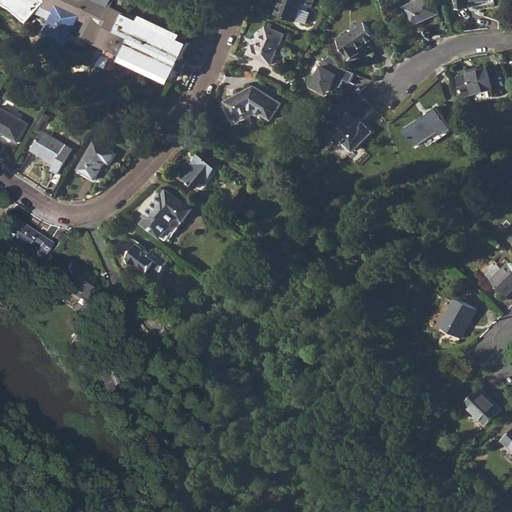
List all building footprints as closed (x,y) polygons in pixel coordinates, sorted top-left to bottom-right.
[(141,20),(126,13),(116,9),(113,7),(115,0),(49,0),(49,2),(46,0),(1,0),(5,3),(13,8),(33,25),(39,18),(45,23),(49,18),(53,20),(46,35),(70,46),(76,34),(100,45),(92,62),(125,78),(132,62),(157,73),(158,70),(175,78),(191,42),(175,35),(176,32),(142,17),(141,20)] [(120,0),(116,9),(126,13),(130,4),(121,0),(120,0)] [(281,0),(277,14),(279,14),(307,24),(312,11),(309,10),(310,6),(313,7),(315,0),(281,0)] [(412,24),(424,18),(424,20),(440,13),(434,0),(416,0),(404,6),(412,24)] [(469,2),(491,0),(457,0),(458,9),(470,7),(469,2)] [(366,23),(339,41),(352,60),(361,53),(359,50),(376,38),(366,23)] [(265,25),(257,46),(252,44),(248,54),(273,64),(285,33),(265,25)] [(352,81),(355,74),(336,65),(331,56),(321,62),(324,66),(315,85),(327,91),(331,82),(340,86),(344,77),(352,81)] [(468,73),(459,75),(465,96),(493,88),(487,67),(480,70),(468,73)] [(272,119),(283,103),(254,86),(226,101),(235,118),(252,108),(256,109),(272,119)] [(0,106),(0,105),(0,130),(20,142),(31,123),(0,106)] [(443,134),(451,128),(437,107),(405,129),(416,145),(433,134),(440,129),(443,134)] [(346,112),(331,128),(355,150),(373,130),(363,121),(360,125),(346,112)] [(433,134),(435,138),(443,134),(440,129),(433,134)] [(44,130),(33,149),(57,163),(68,144),(44,130)] [(95,141),(79,169),(97,178),(107,161),(111,163),(117,153),(95,141)] [(197,188),(207,176),(209,178),(221,164),(203,149),(182,176),(197,188)] [(169,242),(193,209),(166,190),(163,194),(161,193),(145,216),(147,217),(142,223),(169,242)] [(32,252),(31,255),(39,260),(50,244),(42,238),(40,241),(32,236),(34,233),(18,222),(7,239),(23,249),(24,247),(32,252)] [(32,236),(40,241),(42,238),(34,233),(32,236)] [(161,272),(169,262),(152,250),(149,255),(135,245),(126,257),(127,258),(126,260),(134,266),(135,264),(147,273),(153,266),(161,272)] [(48,274),(57,281),(88,304),(95,294),(94,293),(95,289),(94,283),(92,280),(94,277),(72,261),(66,269),(57,262),(48,274)] [(511,265),(510,263),(492,280),(507,295),(511,289),(511,265)] [(463,337),(478,308),(458,298),(443,327),(463,337)] [(81,326),(77,330),(81,334),(85,330),(81,326)] [(87,331),(81,338),(90,346),(96,339),(87,331)] [(83,363),(88,368),(94,363),(89,358),(83,363)] [(481,387),(465,402),(486,425),(502,410),(481,387)] [(511,430),(503,439),(511,448),(511,430)] [(454,455),(459,459),(465,453),(461,449),(454,455)] [(457,462),(461,467),(467,461),(463,457),(457,462)]
